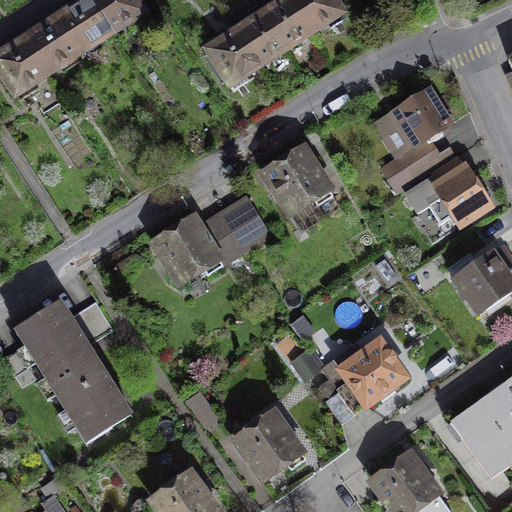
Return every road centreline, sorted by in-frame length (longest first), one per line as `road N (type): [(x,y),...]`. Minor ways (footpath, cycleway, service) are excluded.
road 1 (residential): [(445,43),(410,48),(0,301)]
road 2 (residential): [(318,484),(511,351)]
road 3 (residential): [(445,43),(471,56),(480,71),(511,155)]
